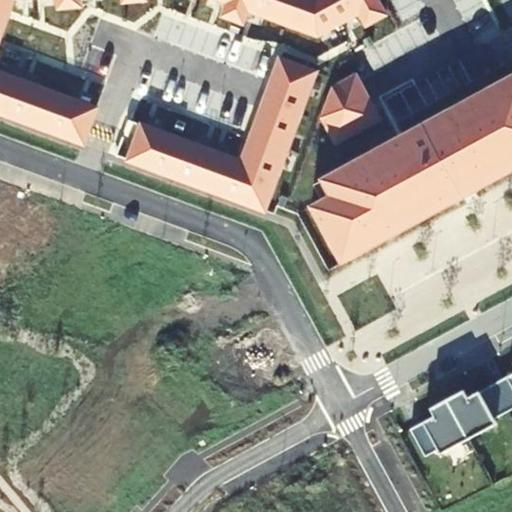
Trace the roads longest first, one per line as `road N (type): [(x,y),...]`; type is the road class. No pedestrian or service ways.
road 1 (residential): [(343,407),(248,239),(0,149)]
road 2 (residential): [(343,407),(228,467),(178,511)]
road 3 (residential): [(511,313),(343,407)]
